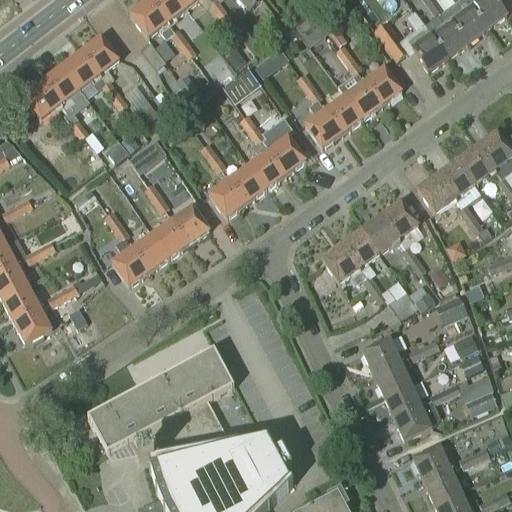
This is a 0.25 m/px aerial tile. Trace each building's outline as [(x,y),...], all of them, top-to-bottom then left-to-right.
[(176,0),(153,0),(149,4),(167,28),(187,13),(176,0)] [(176,0),(187,13),(204,0),(176,0)] [(257,0),(236,0),(248,15),(261,4),(257,0)] [(432,0),(422,0),(421,1),(436,21),(434,23),(434,24),(424,30),(447,63),(467,49),(435,4),(432,0)] [(441,0),(435,4),(467,49),(486,34),(461,0),(441,0)] [(461,0),(486,34),(507,19),(493,0),(461,0)] [(149,4),(129,19),(147,43),(157,36),(163,43),(171,37),(166,29),(167,28),(149,4)] [(218,4),(210,10),(227,34),(232,30),(244,47),(251,42),(238,24),(234,27),(218,4)] [(335,13),(340,20),(348,15),(343,7),(335,13)] [(410,11),(402,16),(423,46),(411,54),(428,77),(447,63),(424,30),(410,11)] [(315,19),(307,25),(321,43),(328,38),(315,19)] [(284,35),(276,24),(267,31),(276,42),(284,35)] [(387,27),(374,36),(396,66),(409,57),(387,27)] [(178,33),(170,39),(187,63),(195,57),(178,33)] [(337,34),(330,40),(339,52),(346,46),(337,34)] [(100,41),(81,56),(99,80),(119,65),(100,41)] [(150,47),(140,55),(158,78),(166,72),(163,68),(165,67),(150,47)] [(344,50),(336,56),(353,79),(361,74),(344,50)] [(81,56),(61,71),(79,95),(99,80),(81,56)] [(267,63),(254,73),(262,84),(275,74),(267,63)] [(61,71),(41,86),(60,110),(79,95),(61,71)] [(384,72),(364,86),(382,111),(402,96),(384,72)] [(305,78),(296,84),(313,108),(322,102),(305,78)] [(185,99),(194,92),(186,81),(177,88),(185,99)] [(253,103),(265,94),(256,81),(244,90),(253,103)] [(41,86),(22,101),(40,125),(60,110),(41,86)] [(109,86),(101,92),(119,115),(127,109),(109,86)] [(364,86),(344,101),(362,125),(382,111),(364,86)] [(344,101),(326,114),(344,138),(362,125),(344,101)] [(138,118),(146,128),(157,119),(149,109),(138,118)] [(326,114),(304,129),(322,154),(344,138),(326,114)] [(70,116),(63,121),(70,131),(74,129),(77,132),(81,129),(70,116)] [(248,120),(240,126),(257,149),(265,143),(248,120)] [(74,129),(70,131),(81,145),(88,139),(81,129),(77,132),(74,129)] [(478,150),(495,174),(502,184),(504,182),(511,176),(511,139),(504,145),(498,136),(478,150)] [(288,141),(268,156),(286,181),(306,166),(288,141)] [(208,148),(200,155),(217,178),(225,171),(208,148)] [(260,162),(248,170),(266,195),(286,181),(268,156),(262,148),(254,154),(260,162)] [(478,150),(458,165),(475,189),(495,174),(478,150)] [(169,157),(160,165),(172,178),(181,171),(169,157)] [(0,173),(9,169),(4,160),(0,162),(0,173)] [(458,165),(438,179),(461,211),(471,204),(466,196),(475,189),(458,165)] [(248,170),(228,185),(246,210),(266,195),(248,170)] [(438,179),(418,194),(436,218),(445,211),(451,219),(461,211),(438,179)] [(502,184),(497,187),(505,198),(508,195),(511,198),(511,197),(511,192),(504,182),(502,184)] [(228,185),(209,199),(227,224),(246,210),(228,185)] [(152,189),(144,194),(160,218),(168,213),(152,189)] [(27,203),(0,217),(5,227),(32,213),(27,203)] [(401,206),(381,220),(399,245),(419,230),(401,206)] [(466,210),(458,216),(475,239),(483,234),(466,210)] [(193,211),(173,225),(190,250),(210,236),(193,211)] [(112,216),(104,222),(120,246),(129,240),(112,216)] [(381,220),(361,235),(379,259),(399,245),(381,220)] [(173,225),(153,239),(170,264),(190,250),(173,225)] [(44,250),(24,261),(28,269),(55,256),(52,249),(67,242),(64,235),(42,247),(44,250)] [(361,235),(342,249),(359,273),(365,282),(374,275),(368,267),(379,259),(361,235)] [(153,239),(132,253),(149,278),(170,264),(153,239)] [(121,261),(112,267),(129,292),(149,278),(132,253),(131,254),(124,245),(115,252),(121,261)] [(6,248),(0,251),(0,278),(17,270),(6,248)] [(342,249),(321,264),(339,288),(359,273),(342,249)] [(409,252),(401,257),(418,281),(426,275),(409,252)] [(511,260),(502,265),(506,273),(511,270),(511,260)] [(502,265),(488,271),(492,279),(506,273),(502,265)] [(17,270),(0,278),(0,302),(1,306),(29,291),(17,270)] [(449,285),(441,273),(431,281),(439,292),(449,285)] [(73,289),(46,303),(51,312),(78,298),(73,289)] [(469,307),(483,301),(479,290),(465,296),(469,307)] [(29,291),(1,306),(13,328),(40,313),(29,291)] [(406,296),(389,308),(400,324),(417,312),(406,296)] [(434,308),(428,298),(414,308),(417,312),(421,317),(434,308)] [(459,301),(435,312),(444,331),(468,321),(459,301)] [(40,313),(13,328),(25,349),(52,335),(40,313)] [(464,361),(477,355),(470,340),(457,347),(464,361)] [(390,344),(362,356),(373,378),(400,366),(390,344)] [(420,352),(422,356),(426,355),(428,359),(439,353),(436,345),(420,352)] [(420,352),(409,358),(413,366),(428,359),(426,355),(422,356),(420,352)] [(215,355),(88,421),(107,459),(133,445),(141,461),(137,461),(139,470),(149,468),(150,475),(149,476),(149,477),(151,477),(156,496),(155,496),(156,498),(157,497),(162,509),(157,511),(270,511),(293,489),(286,477),(287,477),(286,475),(291,472),(282,454),(276,457),(269,443),(231,450),(226,440),(225,440),(216,424),(217,423),(208,407),(234,393),(215,355)] [(493,378),(501,374),(495,360),(488,362),(493,378)] [(460,369),(466,381),(483,374),(477,361),(460,369)] [(400,366),(373,378),(383,401),(410,388),(400,366)] [(410,388),(383,401),(394,423),(421,411),(410,388)] [(429,401),(431,406),(433,410),(459,398),(455,389),(429,401)] [(491,398),(466,410),(471,422),(497,410),(491,398)] [(431,433),(439,423),(433,410),(431,406),(421,411),(394,423),(404,446),(431,433)] [(507,439),(498,444),(501,451),(510,447),(507,439)] [(500,452),(496,444),(486,449),(489,456),(500,452)] [(440,451),(412,464),(423,486),(450,474),(450,473),(440,451)] [(487,453),(470,460),(472,465),(476,463),(478,468),(491,462),(487,453)] [(470,460),(459,465),(463,474),(478,468),(476,463),(472,465),(470,460)] [(450,474),(423,486),(433,509),(460,496),(460,495),(472,489),(466,476),(464,477),(459,468),(450,473),(450,474)] [(346,511),(338,495),(305,511),(346,511)] [(460,496),(433,509),(434,511),(479,511),(475,502),(465,506),(460,496)] [(506,497),(491,504),(493,508),(496,506),(498,511),(510,506),(506,497)]
